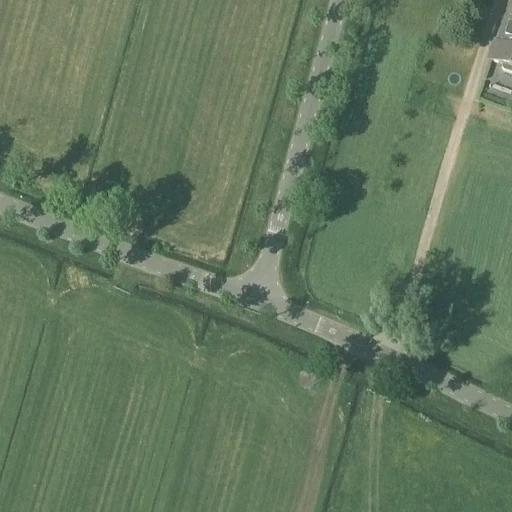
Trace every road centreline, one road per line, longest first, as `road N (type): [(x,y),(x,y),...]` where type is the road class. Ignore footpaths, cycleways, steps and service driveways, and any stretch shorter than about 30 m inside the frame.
road 1 (unknown): [(385,360),(503,0)]
road 2 (unclassified): [(256,303),(339,0)]
road 3 (unclassified): [(511,416),(256,303)]
road 4 (unclassified): [(256,303),(0,200)]
